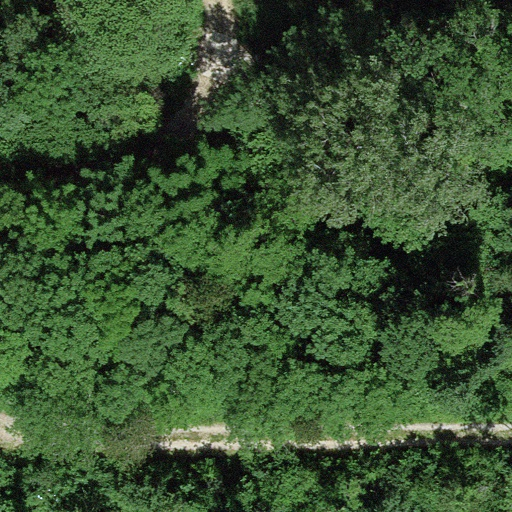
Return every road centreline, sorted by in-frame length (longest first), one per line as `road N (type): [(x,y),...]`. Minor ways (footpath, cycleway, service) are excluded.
road 1 (track): [(511,440),(148,446),(0,432)]
road 2 (track): [(0,194),(156,148),(194,112),(215,66),(210,0)]
